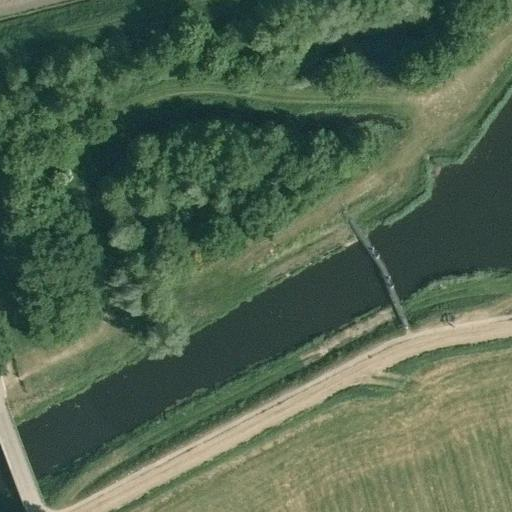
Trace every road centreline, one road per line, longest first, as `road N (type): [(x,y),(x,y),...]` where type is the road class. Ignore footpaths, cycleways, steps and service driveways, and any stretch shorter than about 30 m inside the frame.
road 1 (track): [(461,106),(218,91),(179,92),(123,113),(90,150),(85,172),(114,316),(0,392)]
road 2 (track): [(92,511),(371,364),(442,339),(511,328)]
road 3 (track): [(461,106),(423,146),(328,209),(180,285)]
road 4 (unclassified): [(39,511),(0,394)]
